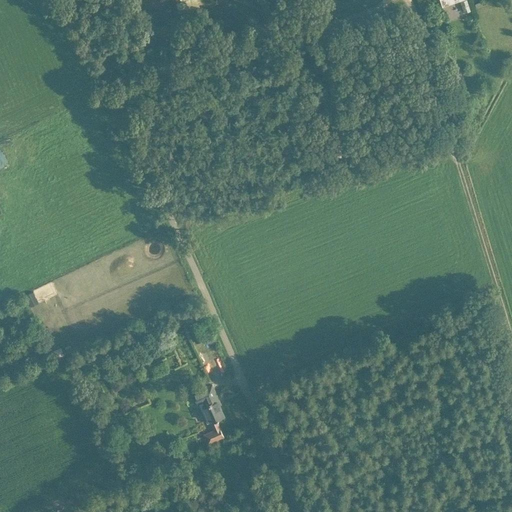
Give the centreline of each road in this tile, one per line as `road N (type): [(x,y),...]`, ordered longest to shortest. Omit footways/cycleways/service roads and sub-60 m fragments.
road 1 (unclassified): [(297,511),(124,105),(148,85),(387,0)]
road 2 (track): [(407,0),(511,341)]
road 3 (track): [(124,105),(105,91),(55,0)]
